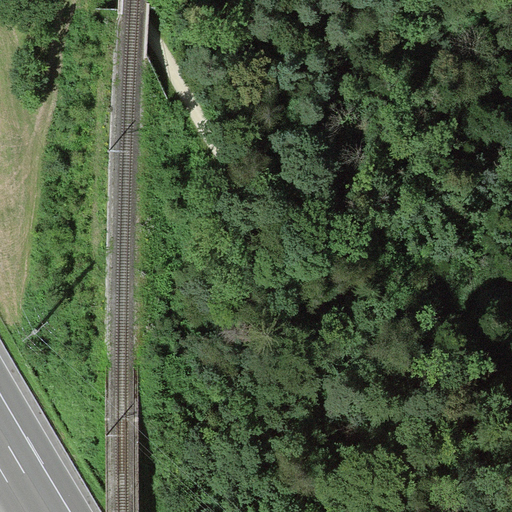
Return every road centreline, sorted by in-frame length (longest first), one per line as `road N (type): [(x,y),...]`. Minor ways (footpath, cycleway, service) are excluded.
road 1 (track): [(452,511),(129,0)]
road 2 (track): [(76,0),(45,145)]
